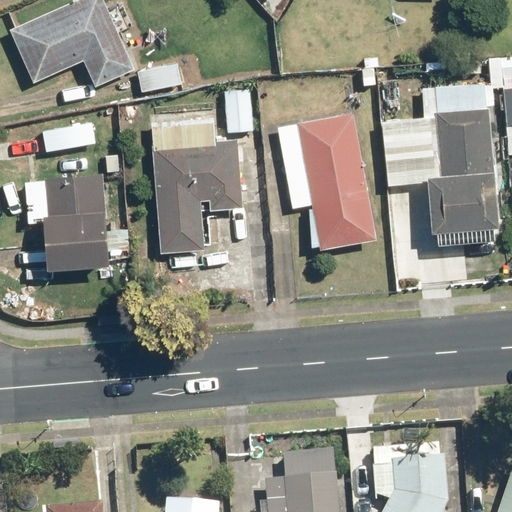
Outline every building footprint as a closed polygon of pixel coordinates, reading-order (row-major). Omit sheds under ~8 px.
[(116,18),(115,18),(106,0),(75,0),(11,30),(37,84),(85,62),(96,86),(138,67),(116,18)] [(255,89),(227,90),(229,130),(257,129),(255,89)] [(451,232),(506,226),(491,108),(437,114),(451,232)] [(319,246),(376,237),(355,115),(298,124),(319,246)] [(206,207),(242,205),(238,141),(186,144),(187,145),(159,147),(166,250),(209,248),(206,207)] [(52,178),(56,267),(111,265),(107,175),(52,178)] [(386,511),(445,511),(449,503),(445,456),(392,462),(395,494),(386,511)] [(341,511),(338,475),(266,481),(268,511),(341,511)] [(511,511),(511,482),(500,511),(511,511)] [(166,511),(218,511),(220,505),(168,500),(166,511)]
